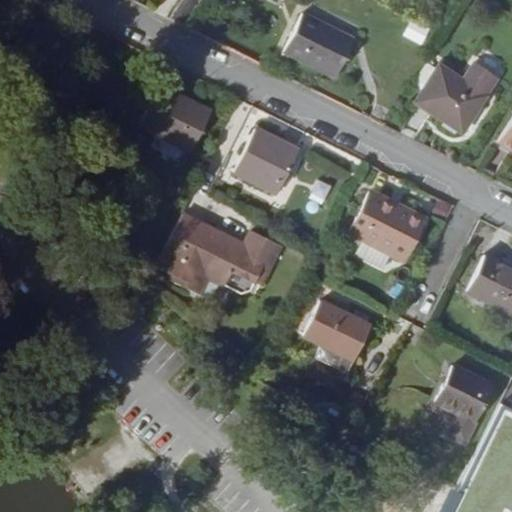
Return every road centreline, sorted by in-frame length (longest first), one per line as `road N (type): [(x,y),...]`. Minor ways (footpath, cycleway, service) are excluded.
road 1 (residential): [(511,212),(93,0)]
road 2 (unknown): [(473,192),(417,317)]
